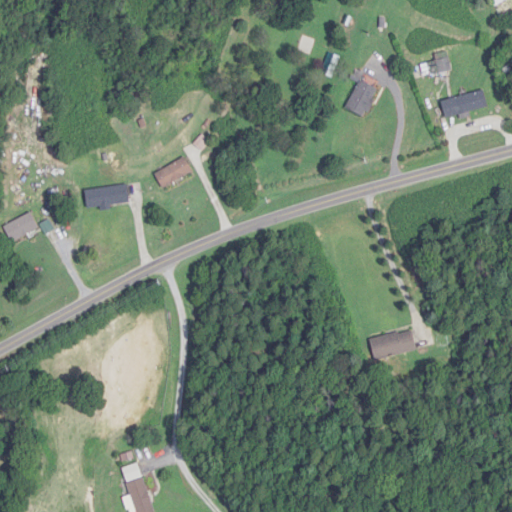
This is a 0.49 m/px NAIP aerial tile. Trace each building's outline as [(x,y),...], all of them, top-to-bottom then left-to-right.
[(423,66),(426,78),(454,71),(449,52),(437,55),(438,62),(423,66)] [(380,90),(361,81),(347,109),(366,118),(380,90)] [(447,120),(489,110),(485,91),(442,102),(447,120)] [(156,172),(163,188),(193,174),(187,159),(156,172)] [(88,208),(130,206),(129,187),(87,190),(88,208)] [(5,228),(12,243),(41,229),(33,213),(5,228)] [(418,351),(413,330),(371,340),(377,362),(418,351)] [(129,498),(132,511),(154,511),(142,464),(124,469),(132,498),(129,498)]
